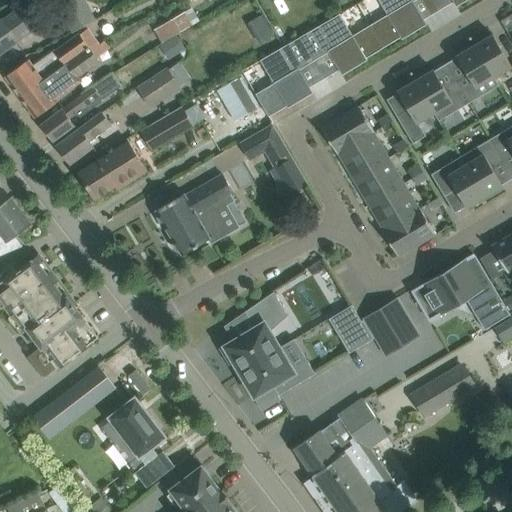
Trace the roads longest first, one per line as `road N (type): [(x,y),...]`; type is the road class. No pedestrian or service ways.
road 1 (residential): [(511,0),(309,113),(296,135),(345,221)]
road 2 (tertiary): [(152,328),(0,130)]
road 3 (tertiary): [(290,511),(152,328)]
road 4 (residential): [(152,328),(345,221)]
road 5 (residential): [(345,221),(376,278),(398,278),(511,211)]
